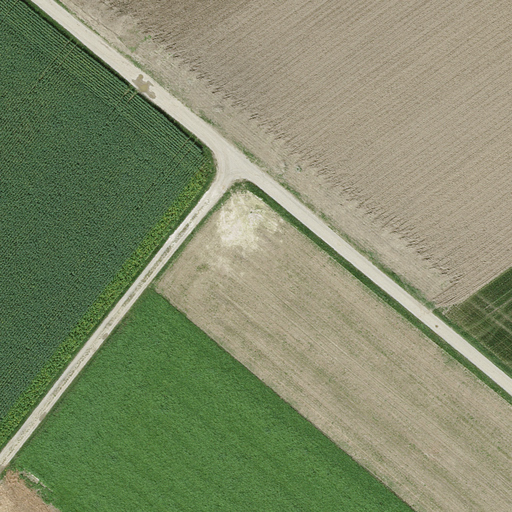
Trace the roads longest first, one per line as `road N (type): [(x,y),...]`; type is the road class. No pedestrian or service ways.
road 1 (track): [(36,0),(511,393)]
road 2 (track): [(0,464),(240,168)]
